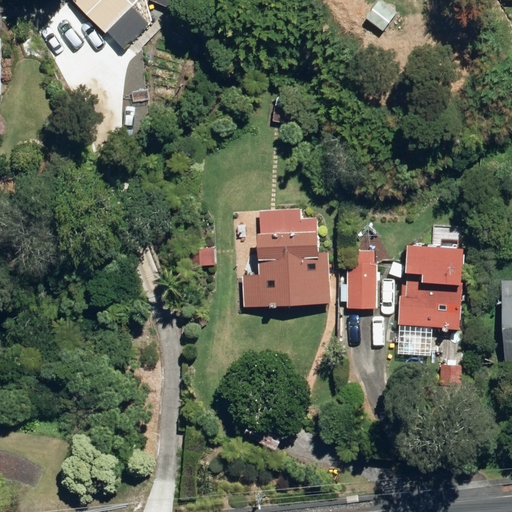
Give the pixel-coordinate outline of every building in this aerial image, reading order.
[(83,0),(127,45),(154,18),(135,0),(83,0)] [(277,118),(299,121),(302,92),(281,89),(277,118)] [(247,271),(249,303),(337,297),(335,252),(328,251),(327,224),(322,224),(321,213),(305,214),(305,205),(264,207),(267,269),(247,271)] [(402,323),(467,328),(473,244),(417,240),(414,285),(407,285),(406,294),(404,294),(402,323)] [(352,304),(381,304),(382,259),(352,258),(352,304)]
